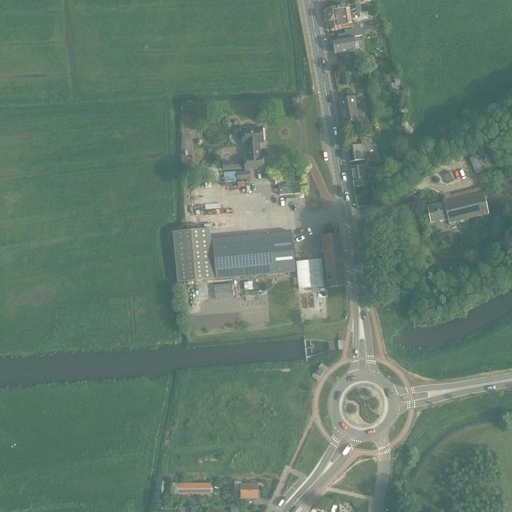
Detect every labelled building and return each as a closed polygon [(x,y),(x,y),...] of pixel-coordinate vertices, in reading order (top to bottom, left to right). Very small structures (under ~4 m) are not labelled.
[(362,36),(360,28),(360,22),(351,24),(350,16),(357,14),(356,5),(348,6),(337,8),(327,9),(331,31),(351,28),(351,30),(344,31),(345,34),(337,35),(338,39),(332,40),(334,54),(355,51),(355,50),(359,49),(358,42),(354,43),(353,37),(362,36)] [(350,59),(340,61),(341,70),(351,69),(350,59)] [(358,121),(357,117),(362,116),(361,108),(356,109),(354,97),(339,99),(343,124),(358,121)] [(190,114),(189,129),(197,129),(197,114),(190,114)] [(246,144),(247,158),(260,157),(259,143),(263,143),(262,128),(241,129),(241,132),(239,132),(238,133),(237,135),(237,139),(238,141),(240,141),(242,141),(242,144),(246,144)] [(378,162),(382,161),(381,154),(382,154),(382,150),(378,150),(378,154),(365,155),(364,152),(362,152),(361,145),(347,148),(349,162),(364,160),(363,156),(365,156),(366,163),(369,163),(369,167),(378,166),(378,162)] [(483,169),(477,155),(469,159),(476,173),(483,169)] [(230,162),(222,163),(222,172),(242,170),(242,162),(234,162),(234,167),(230,167),(230,162)] [(366,188),(365,179),(368,178),(368,174),(370,173),(369,166),(351,169),(352,181),(353,181),(354,187),(362,186),(363,189),(366,188)] [(249,172),(236,173),(237,181),(250,180),(249,172)] [(303,177),(278,180),(278,194),(304,191),(303,177)] [(448,224),(488,214),(483,193),(427,207),(431,223),(447,219),(448,224)] [(292,232),(207,240),(206,229),(173,232),(178,283),(272,275),(295,272),(292,232)] [(321,272),(326,271),(328,288),(345,286),(343,260),(339,234),(321,236),(325,262),(325,265),(320,266),(321,272)] [(303,262),(322,260),(321,254),(303,256),(303,262)] [(252,283),(244,284),(245,291),(252,291),(252,283)] [(216,297),(234,296),(234,284),(216,284),(216,297)] [(158,493),(165,493),(166,483),(159,482),(158,493)] [(226,491),(234,491),(234,492),(241,492),(241,493),(241,499),(257,499),(257,486),(241,486),(241,482),(235,482),(235,483),(226,483),(226,491)] [(210,483),(178,483),(178,494),(210,494),(210,483)]
